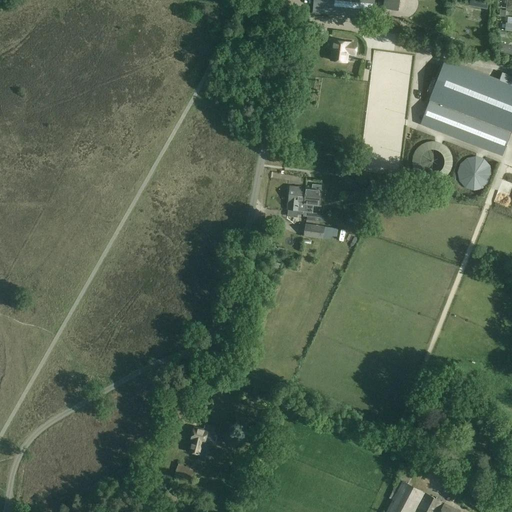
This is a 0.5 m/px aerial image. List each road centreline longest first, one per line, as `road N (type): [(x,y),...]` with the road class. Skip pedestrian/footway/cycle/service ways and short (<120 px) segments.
road 1 (unclassified): [(6,511),(11,476),(32,434),(139,371),(197,348),(228,321),(285,0)]
road 2 (track): [(509,511),(359,416),(240,364),(228,321)]
road 3 (unknown): [(283,18),(334,24),(373,45),(511,73)]
